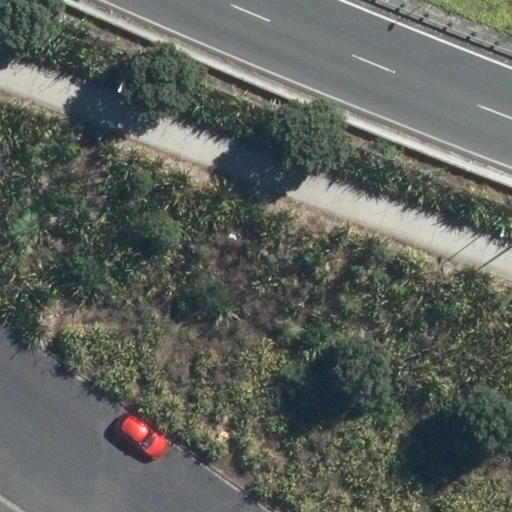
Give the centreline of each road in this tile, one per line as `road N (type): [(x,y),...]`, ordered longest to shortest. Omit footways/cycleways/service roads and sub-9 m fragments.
road 1 (motorway): [(511,115),(220,0)]
road 2 (residential): [(144,511),(0,410)]
